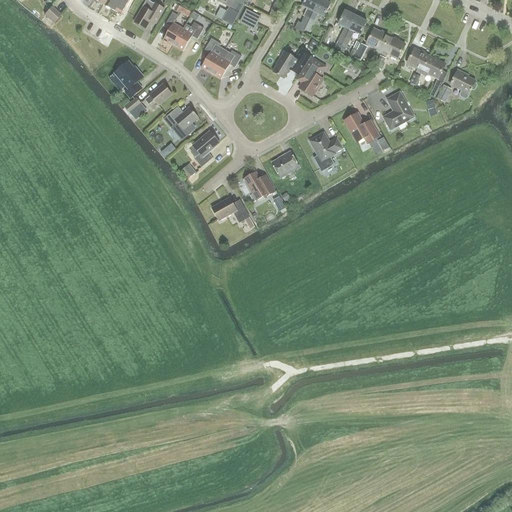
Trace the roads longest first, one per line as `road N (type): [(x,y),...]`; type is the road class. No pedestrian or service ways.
road 1 (track): [(255,368),(291,371),(511,338)]
road 2 (residential): [(219,113),(187,75),(72,0)]
